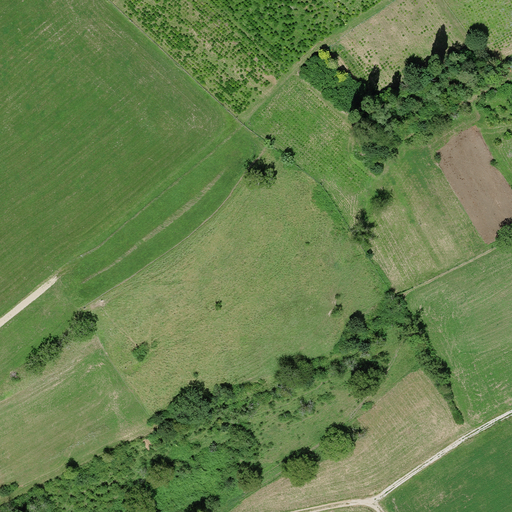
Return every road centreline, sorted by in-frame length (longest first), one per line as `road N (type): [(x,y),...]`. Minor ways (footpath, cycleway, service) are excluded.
road 1 (track): [(217,511),(283,474),(352,416),(403,336),(407,317),(398,313),(314,369),(118,442),(0,500)]
road 2 (track): [(390,0),(291,70),(0,322)]
road 3 (track): [(303,511),(373,502),(511,411)]
